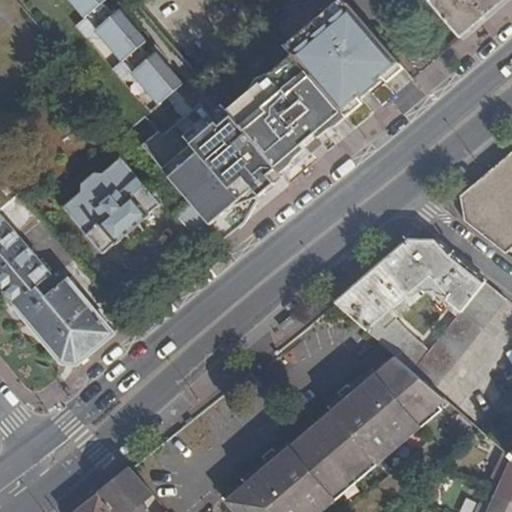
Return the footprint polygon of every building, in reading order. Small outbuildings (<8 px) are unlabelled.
[(67,0),(82,18),(73,25),(81,36),(99,39),(118,62),(109,69),(118,82),(136,80),(157,104),(179,84),(152,53),(147,57),(137,46),(143,41),(115,10),(111,14),(100,2),(102,0),(67,0)] [(429,0),(462,39),(507,0),(429,0)] [(398,64),(347,4),(290,52),(293,55),(342,112),(398,64)] [(342,112),(293,55),(228,111),(230,114),(255,143),(256,142),(269,159),(277,168),(342,112)] [(284,176),(277,168),(269,159),(256,142),(255,143),(230,114),(217,125),(196,103),(159,137),(156,133),(141,145),(184,194),(188,199),(218,234),(223,239),(245,222),(259,194),(284,176)] [(511,149),(492,166),(461,192),(461,217),(503,249),(511,240),(511,149)] [(80,183),(80,191),(63,205),(103,252),(112,244),(114,244),(125,235),(131,240),(144,229),(139,223),(161,202),(121,156),(105,170),(95,171),(80,183)] [(0,207),(17,192),(0,172),(0,207)] [(25,202),(17,192),(0,207),(0,213),(5,220),(25,202)] [(200,242),(204,245),(218,234),(188,199),(184,194),(176,202),(180,207),(176,211),(179,215),(174,220),(183,230),(187,227),(191,231),(187,235),(195,246),(200,242)] [(0,289),(57,356),(80,360),(115,331),(67,276),(46,293),(28,274),(41,262),(5,220),(0,213),(0,289)] [(431,238),(405,237),(331,301),(360,327),(405,289),(409,293),(418,285),(421,287),(432,278),(445,290),(442,293),(460,308),(483,280),(431,238)] [(483,280),(460,308),(425,350),(409,370),(432,390),(506,298),(483,280)] [(425,350),(405,333),(387,351),(389,352),(409,370),(425,350)] [(240,479),(218,499),(229,511),(314,511),(331,498),(328,494),(369,458),(373,462),(417,424),(413,420),(440,397),(432,390),(409,370),(389,352),(370,368),(367,365),(324,403),(326,406),(284,442),(281,439),(238,477),(240,479)] [(444,401),(440,397),(413,420),(417,424),(444,401)] [(511,452),(506,449),(503,453),(511,459),(511,452)] [(511,511),(511,459),(503,453),(502,452),(490,479),(499,483),(487,508),(479,504),(475,511),(511,511)] [(373,462),(369,458),(328,494),(331,498),(373,462)] [(130,468),(73,511),(149,511),(150,511),(142,502),(152,494),(136,476),(130,468)]
